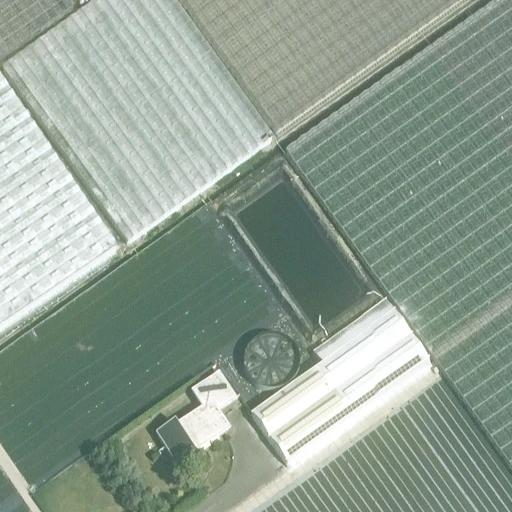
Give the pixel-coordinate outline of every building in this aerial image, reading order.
[(0,0),(0,63),(72,14),(62,0),(0,0)] [(177,0),(101,0),(1,72),(127,247),(277,139),(177,0)] [(177,0),(277,139),(472,0),(177,0)] [(511,0),(506,0),(287,157),(434,363),(511,472),(511,0)] [(0,331),(115,253),(96,225),(0,84),(0,331)] [(396,317),(251,419),(285,468),(430,365),(396,317)] [(216,415),(233,404),(218,379),(191,396),(202,413),(175,430),(173,428),(157,438),(181,475),(197,465),(191,455),(227,432),(216,415)] [(372,511),(372,501),(307,500),(303,511),(292,511),(297,499),(261,499),(240,511),(372,511)]
